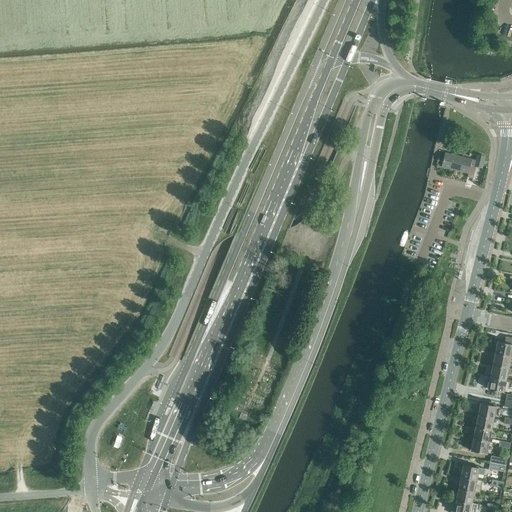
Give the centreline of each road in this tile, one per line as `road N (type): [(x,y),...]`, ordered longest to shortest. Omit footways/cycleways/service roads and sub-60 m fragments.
road 1 (unclassified): [(91,488),(100,426),(146,370),(178,312),(323,0)]
road 2 (primary): [(304,147),(190,418)]
road 3 (secondary): [(352,231),(278,430)]
road 4 (tertiary): [(419,511),(467,315)]
road 5 (tertiary): [(467,315),(511,119)]
road 6 (primary): [(304,147),(374,0)]
road 7 (primary): [(357,0),(310,110),(304,147)]
road 8 (secondary): [(278,430),(240,473),(173,482)]
